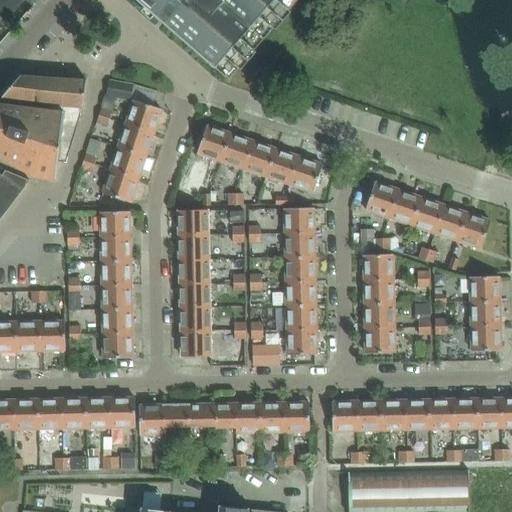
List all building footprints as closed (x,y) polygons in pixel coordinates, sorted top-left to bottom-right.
[(4,0),(3,2),(18,15),(31,0),(4,0)] [(274,0),(135,0),(215,69),(250,28),(274,0)] [(82,108),(86,80),(20,75),(3,96),(1,98),(2,99),(1,101),(58,107),(82,108)] [(133,85),(109,81),(106,96),(130,101),(133,85)] [(125,124),(154,134),(161,110),(133,101),(125,124)] [(0,158),(32,176),(33,177),(55,180),(63,112),(0,104),(0,158)] [(112,112),(101,109),(98,116),(110,119),(112,112)] [(110,119),(98,116),(96,123),(107,126),(110,119)] [(146,157),(154,134),(125,124),(117,147),(146,157)] [(197,154),(221,162),(230,133),(207,126),(197,154)] [(230,133),(221,162),(243,170),(253,141),(230,133)] [(266,177),(276,149),(253,141),(243,170),(266,177)] [(117,147),(110,170),(138,179),(146,157),(117,147)] [(276,149),(266,177),(288,185),(297,156),(276,149)] [(83,161),(94,165),(96,158),(85,154),(83,161)] [(297,156),(288,185),(312,193),(322,164),(297,156)] [(94,165),(83,161),(81,168),(92,172),(94,165)] [(110,170),(102,193),(131,203),(138,179),(110,170)] [(2,176),(0,177),(0,183),(21,193),(29,181),(5,171),(2,176)] [(365,210),(388,218),(389,218),(398,190),(375,182),(365,210)] [(0,197),(13,203),(21,193),(0,183),(0,197)] [(101,208),(100,190),(75,191),(76,210),(101,208)] [(398,190),(389,218),(411,226),(421,198),(398,190)] [(234,194),(226,194),(227,206),(235,206),(234,194)] [(242,194),(234,194),(235,206),(243,206),(242,194)] [(201,207),(211,207),(211,195),(201,195),(201,207)] [(0,212),(4,214),(13,203),(0,197),(0,212)] [(275,206),(285,206),(284,198),(275,198),(275,206)] [(294,206),(294,198),(284,198),(285,206),(294,206)] [(421,198),(411,226),(434,234),(444,205),(421,198)] [(444,205),(434,234),(457,241),(467,213),(444,205)] [(314,233),(314,210),(314,209),(284,209),(284,234),(314,233)] [(209,236),(208,211),(178,212),(179,236),(209,236)] [(130,212),(100,213),(100,238),(130,237),(130,212)] [(457,241),(480,249),(490,221),(467,213),(457,241)] [(243,235),(243,227),(231,227),(231,235),(243,235)] [(259,235),(259,227),(248,227),(248,235),(259,235)] [(359,230),(360,252),(374,251),(374,239),(373,230),(359,230)] [(284,234),(285,258),(315,258),(314,233),(284,234)] [(231,235),(232,244),(243,243),(243,235),(231,235)] [(248,235),(248,243),(260,243),(259,235),(248,235)] [(179,236),(179,260),(209,259),(209,236),(179,236)] [(131,261),(130,237),(100,238),(101,262),(131,261)] [(67,238),(67,247),(79,246),(78,238),(67,238)] [(382,250),(382,239),(374,239),(374,251),(382,250)] [(390,250),(390,239),(382,239),(382,250),(390,250)] [(425,261),(429,250),(421,247),(417,258),(425,261)] [(236,250),(224,250),(224,258),(236,258),(236,250)] [(433,264),(436,253),(429,250),(425,261),(433,264)] [(393,280),(393,256),(393,255),(363,256),(363,280),(393,280)] [(459,261),(459,260),(450,257),(446,268),(455,271),(459,261)] [(285,258),(285,282),(315,282),(315,258),(285,258)] [(179,276),(179,284),(209,284),(209,259),(179,260),(179,276)] [(131,285),(131,261),(101,262),(101,286),(131,285)] [(417,279),(429,279),(429,271),(417,271),(417,279)] [(249,274),(249,283),(260,283),(260,274),(249,274)] [(233,275),(233,283),(244,283),(244,275),(233,275)] [(469,278),(470,301),(500,300),(499,277),(469,278)] [(429,279),(417,279),(417,287),(429,287),(429,279)] [(363,280),(364,304),(394,304),(393,280),(363,280)] [(285,282),(286,306),(316,306),(315,282),(285,282)] [(244,283),(233,283),(233,292),(244,292),(244,283)] [(249,283),(249,291),(261,291),(260,283),(249,283)] [(179,284),(180,308),(210,308),(209,284),(179,284)] [(132,309),(131,285),(101,286),(102,310),(132,309)] [(80,295),(80,286),(69,286),(69,295),(80,295)] [(39,292),(39,303),(47,303),(47,291),(39,292)] [(261,291),(249,291),(249,299),(250,299),(261,299),(261,291)] [(2,322),(0,322),(0,352),(16,352),(15,322),(15,292),(2,292),(2,322)] [(39,303),(39,292),(30,292),(31,304),(39,303)] [(80,295),(69,295),(69,311),(80,311),(80,295)] [(434,295),(434,304),(446,304),(445,295),(434,295)] [(470,301),(470,304),(470,326),(500,326),(500,300),(470,301)] [(364,304),(364,328),(394,328),(394,304),(364,304)] [(286,306),(286,330),(316,330),(316,306),(286,306)] [(180,308),(180,332),(210,332),(210,308),(180,308)] [(132,333),(132,309),(102,310),(102,334),(132,333)] [(64,321),(39,322),(40,352),(65,351),(64,321)] [(39,322),(15,322),(16,352),(40,352),(39,322)] [(234,323),(234,331),(246,330),(245,322),(234,323)] [(262,322),(250,323),(251,330),(262,330),(262,322)] [(69,326),(69,335),(80,334),(80,326),(69,326)] [(435,334),(446,334),(446,326),(435,326),(435,334)] [(470,326),(471,351),(501,350),(500,326),(470,326)] [(394,328),(364,328),(365,353),(395,352),(394,328)] [(246,330),(234,331),(234,339),(246,339),(246,330)] [(251,330),(251,339),(262,338),(262,330),(251,330)] [(316,330),(286,330),(287,355),(317,354),(316,330)] [(211,356),(210,332),(180,332),(181,357),(211,356)] [(133,358),(132,333),(102,334),(103,358),(133,358)] [(69,335),(69,343),(81,342),(80,334),(69,335)] [(246,363),(245,343),(232,343),(232,363),(246,363)] [(253,366),(279,366),(278,359),(271,359),(271,346),(252,346),(253,366)] [(109,398),(85,399),(86,429),(110,428),(109,398)] [(134,398),(109,398),(110,428),(135,428),(134,398)] [(501,398),(477,399),(477,429),(501,428),(501,398)] [(511,398),(501,398),(501,428),(511,428),(511,398)] [(61,399),(37,400),(38,430),(62,429),(61,399)] [(85,399),(61,399),(62,429),(86,429),(85,399)] [(453,399),(429,400),(429,430),(453,429),(453,399)] [(477,399),(453,399),(453,429),(477,429),(477,399)] [(0,400),(0,430),(14,430),(13,400),(0,400)] [(13,400),(14,430),(38,430),(37,400),(13,400)] [(405,400),(381,401),(381,431),(405,430),(405,400)] [(405,400),(405,430),(429,430),(429,400),(405,400)] [(333,432),(351,431),(357,431),(357,401),(332,402),(333,432)] [(357,401),(357,431),(381,431),(381,401),(357,401)] [(308,402),(280,403),(280,433),(309,432),(308,402)] [(252,403),(222,404),(223,429),(231,429),(231,434),(252,433),(252,403)] [(280,403),(252,403),(252,433),(280,433),(280,403)] [(194,404),(166,405),(167,429),(195,428),(194,404)] [(215,430),(223,429),(222,404),(194,404),(195,428),(215,427),(215,430)] [(139,406),(140,436),(165,435),(165,429),(167,429),(166,405),(139,406)] [(111,448),(103,448),(103,458),(111,458),(111,448)] [(502,450),(493,450),(494,461),(502,461),(502,450)] [(502,461),(510,461),(510,450),(502,450),(502,461)] [(454,451),(445,451),(446,462),(454,462),(454,451)] [(454,462),(462,462),(462,451),(454,451),(454,462)] [(405,452),(397,452),(397,463),(406,463),(405,452)] [(406,463),(414,463),(414,452),(405,452),(406,463)] [(358,453),(350,453),(350,464),(358,464),(358,453)] [(358,464),(366,464),(366,453),(358,453),(358,464)] [(285,454),(277,454),(277,466),(285,466),(285,454)] [(285,466),(293,466),(293,454),(285,454),(285,466)] [(382,462),(394,462),(394,454),(382,454),(382,462)] [(218,467),(228,467),(227,455),(218,455),(218,467)] [(237,467),(245,467),(245,455),(237,455),(237,467)] [(86,457),(69,458),(69,459),(71,459),(71,470),(86,469),(86,457)] [(135,457),(122,458),(122,469),(135,469),(135,457)] [(156,457),(156,469),(164,469),(164,457),(156,457)] [(88,458),(88,469),(99,469),(98,458),(88,458)] [(111,458),(103,458),(103,469),(111,469),(111,458)] [(120,458),(111,458),(111,469),(120,469),(120,458)] [(63,459),(54,459),(55,470),(63,470),(63,459)] [(69,459),(63,459),(63,470),(71,470),(71,459),(69,459)] [(14,460),(6,460),(6,471),(14,471),(14,460)] [(14,471),(23,471),(22,460),(14,460),(14,471)] [(468,511),(468,470),(350,473),(348,473),(349,511),(468,511)]
